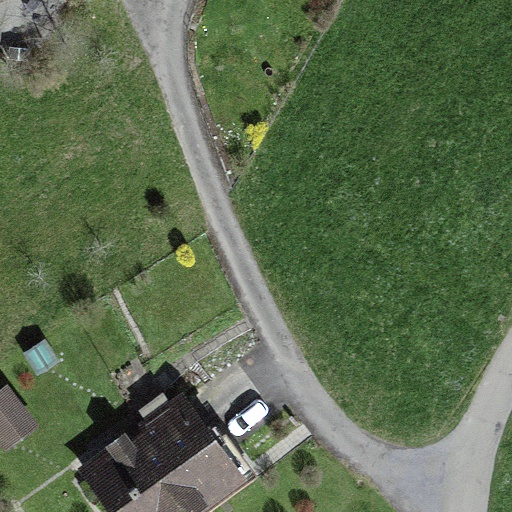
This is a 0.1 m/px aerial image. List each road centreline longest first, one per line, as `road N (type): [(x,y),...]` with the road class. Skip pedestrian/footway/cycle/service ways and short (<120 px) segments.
road 1 (track): [(425,511),(395,468),(331,423),(256,288),(174,77),(180,0)]
road 2 (unclassified): [(511,368),(472,453),(472,511)]
